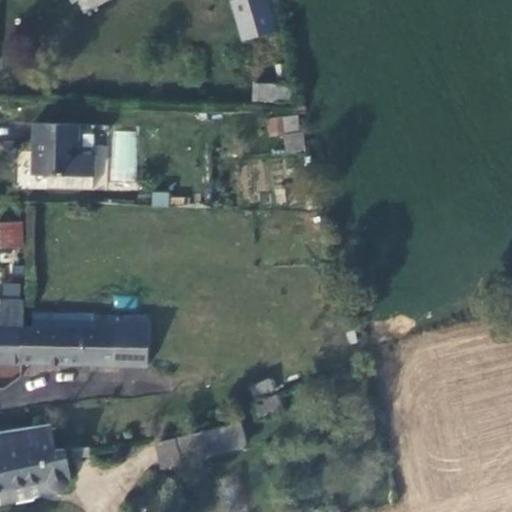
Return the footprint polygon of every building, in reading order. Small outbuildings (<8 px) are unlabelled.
[(234,0),(243,33),(270,28),(263,0),(234,0)] [(289,84),(252,82),(251,99),(288,101),(289,84)] [(268,134),(300,131),(298,114),(267,117),(268,134)] [(77,123),(33,122),(32,173),(44,173),(91,175),(91,155),(76,154),(77,123)] [(302,131),(283,135),(286,153),(305,149),(302,131)] [(91,175),(44,173),(44,189),(91,189),(91,175)] [(0,229),(0,261),(22,262),(22,225),(0,224),(0,229)] [(20,298),(22,284),(2,282),(1,296),(20,298)] [(0,301),(0,362),(22,363),(23,326),(24,302),(0,301)] [(92,327),(61,326),(23,326),(22,363),(120,365),(146,366),(148,333),(148,317),(92,315),(92,327)] [(62,315),(61,326),(92,327),(92,315),(62,315)] [(0,432),(0,491),(48,482),(54,493),(58,494),(63,493),(67,491),(70,487),(71,483),(71,477),(66,449),(57,450),(52,424),(0,432)] [(166,444),(170,467),(178,466),(249,454),(246,430),(166,444)] [(0,504),(54,493),(48,482),(0,491),(0,504)]
